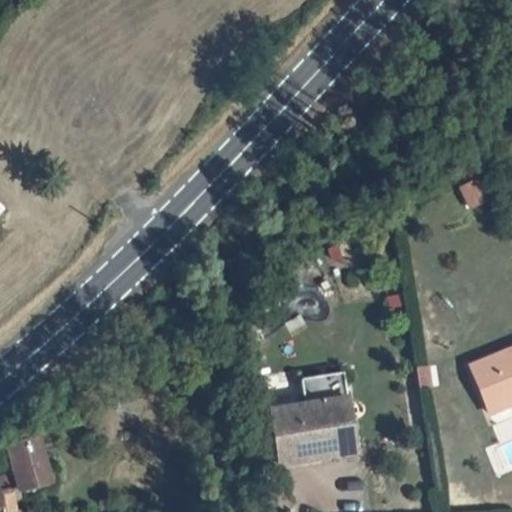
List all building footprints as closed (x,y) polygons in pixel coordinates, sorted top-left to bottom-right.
[(457,183),(464,209),(486,202),(478,177),(457,183)] [(511,342),(465,362),(472,378),(451,387),(462,413),(511,393),(511,342)] [(415,389),(437,387),(435,369),(413,371),(415,389)] [(244,401),(248,426),(271,422),(279,472),(330,464),(318,388),(244,401)] [(412,410),(412,431),(425,431),(426,410),(412,410)] [(256,476),(279,472),(271,422),(248,426),(256,476)] [(13,445),(22,495),(51,490),(42,439),(13,445)] [(0,485),(0,511),(17,511),(10,482),(0,486),(0,485)]
